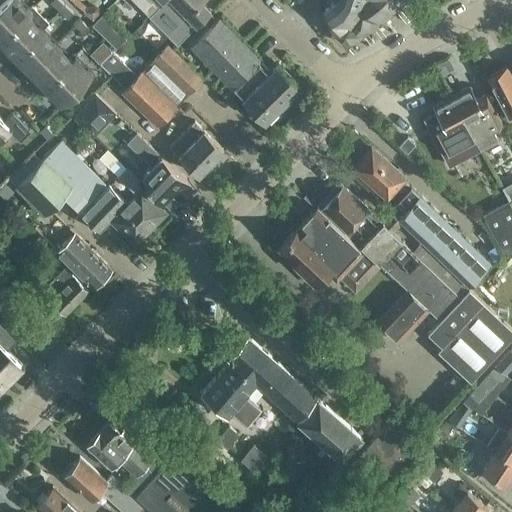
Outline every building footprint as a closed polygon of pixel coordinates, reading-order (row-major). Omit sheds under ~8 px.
[(20,0),(6,0),(0,6),(0,36),(29,8),(20,0)] [(59,10),(65,4),(60,0),(52,0),(50,2),(59,10)] [(133,0),(143,9),(149,15),(164,0),(133,0)] [(164,0),(149,15),(155,21),(164,12),(175,24),(166,33),(177,44),(211,10),(201,0),(164,0)] [(334,0),(335,0),(322,10),(345,39),(393,0),(334,0)] [(73,12),(65,4),(59,10),(68,18),(73,12)] [(29,8),(0,36),(0,40),(14,54),(48,21),(32,5),(29,8)] [(94,18),(113,46),(125,38),(106,10),(94,18)] [(233,87),(259,61),(260,60),(218,17),(189,45),(232,88),(233,87)] [(88,26),(79,18),(73,23),(82,32),(88,26)] [(48,21),(14,54),(29,70),(56,43),(41,28),(48,21)] [(98,42),(104,36),(93,23),(80,34),(87,41),(93,36),(98,42)] [(56,43),(29,70),(44,85),(75,56),(74,55),(71,58),(56,43)] [(156,124),(201,77),(167,44),(137,75),(111,51),(99,63),(125,88),(122,91),(156,124)] [(75,56),(44,85),(60,101),(90,71),(75,56)] [(269,71),(259,61),(233,87),(242,97),(241,98),(264,122),(299,87),(275,64),(269,71)] [(486,78),(500,104),(508,119),(511,117),(511,78),(506,67),(486,78)] [(469,86),(450,96),(478,149),(497,139),(492,128),(475,96),(469,86)] [(95,93),(73,116),(89,130),(111,107),(95,93)] [(436,112),(425,118),(449,164),(478,149),(450,96),(432,106),(436,112)] [(0,116),(0,141),(11,130),(20,139),(30,130),(12,111),(3,120),(0,116)] [(143,157),(152,148),(132,129),(133,128),(122,118),(112,128),(143,157)] [(169,146),(198,174),(223,149),(194,121),(169,146)] [(45,124),(39,130),(48,138),(53,132),(45,124)] [(61,139),(40,160),(30,149),(19,160),(20,160),(5,175),(7,177),(0,183),(0,193),(5,199),(17,188),(43,214),(44,213),(53,223),(59,216),(50,207),(61,196),(78,212),(106,183),(61,139)] [(404,178),(371,148),(353,168),(386,197),(404,178)] [(138,180),(116,159),(106,149),(99,157),(109,167),(118,176),(117,176),(134,193),(125,202),(108,186),(107,187),(150,229),(166,212),(136,183),(138,180)] [(161,155),(143,173),(145,185),(165,205),(170,209),(183,195),(186,195),(190,191),(190,188),(191,187),(193,185),(161,155)] [(407,289),(428,309),(439,319),(427,332),(441,345),(437,349),(470,380),(511,334),(511,328),(483,301),(469,288),(460,297),(399,240),(400,239),(340,182),(318,205),(364,249),(407,289)] [(411,186),(389,209),(398,217),(420,194),(411,186)] [(107,187),(81,214),(98,231),(109,220),(134,245),(150,229),(107,187)] [(420,194),(398,217),(409,228),(431,205),(420,194)] [(511,247),(511,208),(508,202),(483,215),(503,253),(511,247)] [(364,249),(318,205),(317,205),(277,247),(303,272),(301,274),(313,285),(326,271),(336,280),(364,249)] [(431,205),(409,228),(421,239),(443,216),(431,205)] [(443,216),(421,239),(432,250),(455,227),(443,216)] [(455,227),(432,250),(444,261),(466,238),(455,227)] [(93,287),(111,268),(74,232),(56,250),(93,287)] [(466,238),(444,261),(455,273),(478,249),(466,238)] [(478,249),(455,273),(467,284),(489,260),(478,249)] [(64,314),(87,290),(64,267),(41,290),(64,314)] [(399,339),(428,309),(407,289),(378,319),(399,339)] [(0,373),(5,379),(21,363),(3,345),(11,336),(0,324),(0,373)] [(361,437),(247,336),(227,359),(228,360),(224,365),(251,388),(255,383),(298,420),(297,421),(341,460),(361,437)] [(508,365),(511,360),(511,349),(510,348),(501,359),(508,365)] [(245,395),(251,388),(224,365),(201,392),(227,415),(230,411),(246,425),(260,408),(245,395)] [(486,389),(479,383),(470,392),(477,399),(486,389)] [(471,407),(462,401),(454,409),(448,417),(453,421),(455,423),(459,427),(471,407)] [(419,439),(392,416),(348,465),(375,489),(419,439)] [(446,434),(455,423),(453,421),(448,417),(439,427),(446,434)] [(135,476),(125,486),(146,505),(154,511),(241,511),(174,451),(161,467),(151,458),(134,442),(135,442),(122,430),(120,432),(108,421),(86,445),(110,467),(117,459),(135,476)] [(230,423),(219,435),(227,443),(239,431),(230,423)] [(499,425),(486,444),(495,450),(494,451),(511,462),(511,435),(507,432),(508,430),(499,425)] [(255,441),(239,459),(252,470),(268,451),(255,441)] [(511,472),(511,462),(494,451),(481,471),(503,486),(511,472)] [(90,498),(98,489),(124,511),(139,511),(146,505),(125,486),(111,473),(105,480),(79,457),(72,465),(69,464),(65,469),(66,471),(63,475),(90,498)] [(436,463),(420,478),(427,485),(443,469),(436,463)] [(420,478),(403,495),(410,502),(427,485),(420,478)] [(80,511),(52,486),(36,505),(44,511),(80,511)] [(466,490),(451,509),(455,511),(483,511),(487,507),(466,490)] [(403,495),(387,511),(399,511),(410,502),(403,495)]
